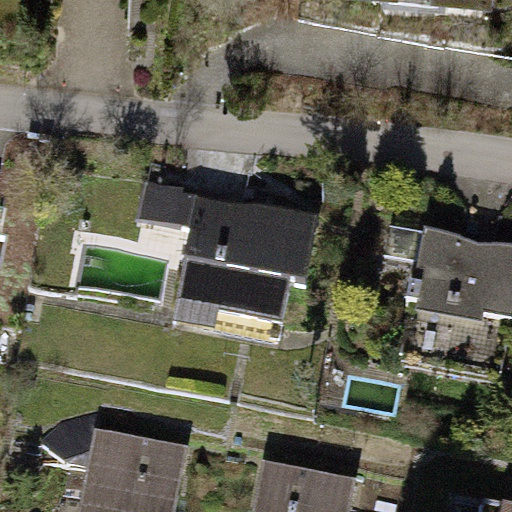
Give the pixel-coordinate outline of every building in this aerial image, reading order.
[(250,186),(158,170),(148,225),(196,234),(182,310),(286,329),(294,288),(310,291),(322,224),(246,210),(250,186)] [(84,291),(92,245),(94,234),(44,224),(32,290),(82,300),(84,291)] [(511,250),(395,230),(390,260),(422,266),(417,289),(414,289),(410,308),(414,308),(406,349),(507,367),(511,338),(511,250)] [(178,511),(190,453),(101,437),(103,417),(66,427),(50,439),(47,447),(69,468),(67,493),(89,496),(85,511),(178,511)] [(352,511),(357,485),(269,469),(261,511),(352,511)]
